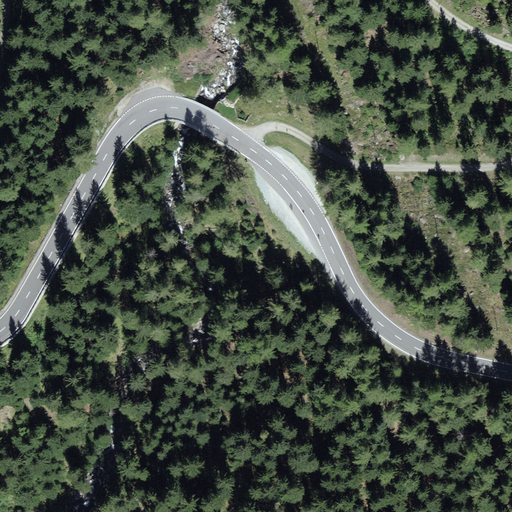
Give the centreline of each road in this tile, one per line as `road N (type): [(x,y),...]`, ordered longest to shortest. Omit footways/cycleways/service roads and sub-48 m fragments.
road 1 (primary): [(511,372),(422,349),(390,332),(356,295),(290,180),(210,119),(172,105),(124,127),(0,330)]
road 2 (track): [(241,140),(271,127),(358,165),(445,169),(511,161)]
